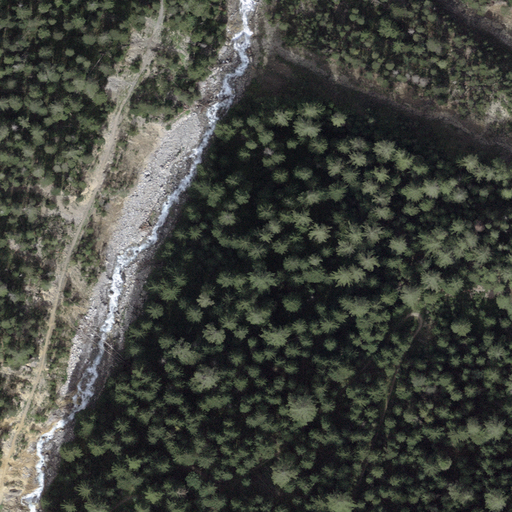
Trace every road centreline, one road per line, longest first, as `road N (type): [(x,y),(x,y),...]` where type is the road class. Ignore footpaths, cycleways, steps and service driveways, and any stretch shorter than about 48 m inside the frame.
road 1 (track): [(161,0),(64,263),(0,498)]
road 2 (track): [(220,511),(233,480),(348,385),(415,309),(421,318),(348,511)]
